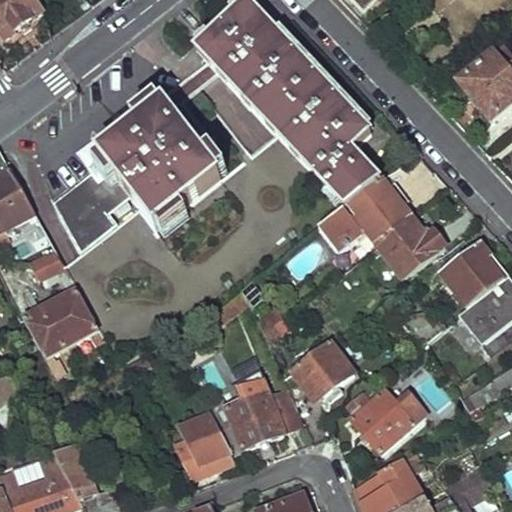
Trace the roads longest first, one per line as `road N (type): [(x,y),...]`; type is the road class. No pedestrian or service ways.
road 1 (residential): [(313,0),(511,210)]
road 2 (residential): [(344,511),(332,479),(302,464),(171,511)]
road 3 (secondary): [(152,0),(7,113)]
